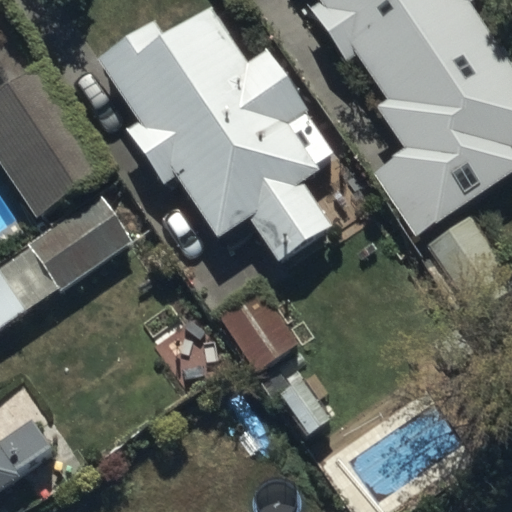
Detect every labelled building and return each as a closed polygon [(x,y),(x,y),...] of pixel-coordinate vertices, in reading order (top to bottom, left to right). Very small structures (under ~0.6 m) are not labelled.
[(511,80),(471,19),(487,8),(481,0),(308,0),(315,11),(307,16),(348,77),(361,69),(391,115),(381,122),(407,162),(371,186),(417,254),(511,190),(511,80)] [(162,41),(150,22),(95,57),(136,121),(126,128),(161,184),(174,176),(213,238),(244,218),(272,263),(327,228),(298,182),(315,171),(309,162),(329,149),(266,48),(242,63),(209,11),(162,41)] [(106,186),(37,83),(0,107),(0,168),(41,230),(106,186)] [(103,212),(0,281),(0,341),(130,253),(103,212)] [(511,303),(511,289),(470,229),(429,258),(477,328),(511,303)] [(260,290),(217,317),(254,375),(297,347),(260,290)] [(511,338),(495,351),(511,374),(511,338)] [(0,438),(0,509),(25,494),(18,484),(51,463),(34,436),(18,446),(9,433),(0,438)]
